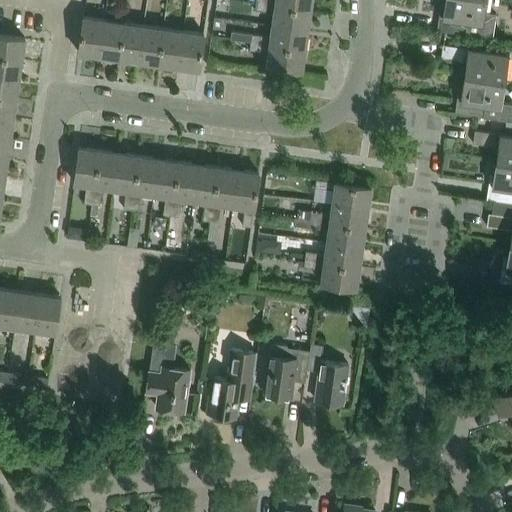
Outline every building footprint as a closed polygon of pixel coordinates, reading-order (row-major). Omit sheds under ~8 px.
[(310,9),(311,0),(254,0),(254,1),(310,9)] [(491,37),(495,12),(482,10),(483,0),(442,0),(442,4),(439,4),(436,29),(491,37)] [(307,29),(310,9),(254,1),(253,9),(267,11),(267,9),(272,10),(270,23),(307,29)] [(98,54),(103,17),(83,14),(77,51),(98,54)] [(118,57),(123,20),(103,17),(98,54),(118,57)] [(137,60),(142,23),(123,20),(118,57),(137,60)] [(157,63),(162,26),(142,23),(137,60),(157,63)] [(304,49),(307,29),(270,23),(268,37),(263,37),(264,35),(245,32),(244,40),(248,40),(304,49)] [(177,66),(182,29),(162,26),(157,63),(177,66)] [(197,69),(203,32),(182,29),(177,66),(197,69)] [(0,55),(21,58),(24,37),(0,33),(0,55)] [(301,69),(304,49),(248,40),(247,48),(261,50),(262,48),(266,49),(264,63),(301,69)] [(502,79),(506,52),(442,43),(440,56),(464,60),(462,73),(502,79)] [(0,75),(18,78),(21,58),(0,55),(0,75)] [(511,121),(511,103),(499,102),(502,79),(462,73),(460,89),(457,88),(453,113),(511,121)] [(0,95),(15,98),(18,78),(0,75),(0,95)] [(0,115),(13,118),(15,98),(0,95),(0,115)] [(0,136),(10,138),(13,118),(0,115),(0,136)] [(511,161),(511,134),(473,129),(471,142),(496,146),(494,159),(511,161)] [(0,156),(7,157),(10,138),(0,136),(0,156)] [(91,203),(98,148),(78,145),(73,182),(87,184),(86,188),(84,187),(82,202),(91,203)] [(113,187),(119,151),(98,148),(91,203),(99,204),(101,190),(99,190),(99,185),(113,187)] [(130,208),(138,153),(119,151),(113,187),(127,189),(126,193),(124,193),(122,207),(130,208)] [(153,193),(158,156),(138,153),(130,208),(138,209),(140,195),(138,195),(138,191),(153,193)] [(170,214),(178,159),(158,156),(153,193),(167,195),(166,199),(164,199),(162,213),(170,214)] [(192,199),(197,162),(178,159),(170,214),(179,215),(181,201),(178,201),(179,197),(192,199)] [(511,161),(494,159),(492,174),(488,173),(485,197),(511,201),(511,161)] [(210,220),(218,165),(197,162),(192,199),(207,201),(206,205),(204,205),(202,219),(210,220)] [(232,204),(237,168),(218,165),(210,220),(218,221),(220,207),(217,207),(218,202),(232,204)] [(250,226),(257,170),(237,168),(232,204),(246,206),(246,211),(243,210),(241,224),(250,226)] [(367,207),(370,186),(315,178),(314,186),(328,188),(328,187),(332,187),(330,201),(367,207)] [(364,227),(367,207),(330,201),(329,214),(325,214),(325,212),(310,210),(309,219),(364,227)] [(511,215),(487,212),(485,225),(510,229),(508,242),(511,242),(511,215)] [(364,227),(309,219),(293,216),(292,224),(323,228),(323,226),(327,227),(325,242),(361,247),(364,227)] [(358,267),(361,247),(325,242),(323,255),(319,254),(319,252),(305,251),(303,259),(358,267)] [(511,282),(511,242),(508,242),(505,257),(502,256),(498,280),(511,282)] [(355,286),(358,267),(303,259),(302,266),(317,268),(317,266),(321,266),(319,281),(355,286)] [(223,275),(236,275),(236,260),(223,260),(223,275)] [(0,322),(13,325),(19,289),(0,286),(0,322)] [(34,328),(39,292),(19,289),(13,325),(34,328)] [(55,331),(60,295),(39,292),(34,328),(55,331)] [(168,342),(153,340),(147,380),(159,382),(155,406),(183,410),(189,368),(165,365),(168,342)] [(293,379),(304,381),(306,368),(309,349),(286,346),(286,344),(274,342),(270,345),(269,353),(268,353),(262,391),(290,395),(293,379)] [(322,344),(310,342),(309,349),(306,368),(318,370),(314,398),(341,402),(347,363),(320,359),(322,344)] [(250,392),(256,352),(232,348),(227,378),(210,376),(207,396),(209,397),(207,411),(219,413),(219,415),(228,416),(229,415),(234,415),(237,390),(250,392)] [(26,384),(27,375),(6,373),(5,381),(26,384)] [(47,378),(27,375),(26,384),(46,387),(47,378)] [(511,389),(491,396),(497,415),(511,411),(511,415),(511,389)]
